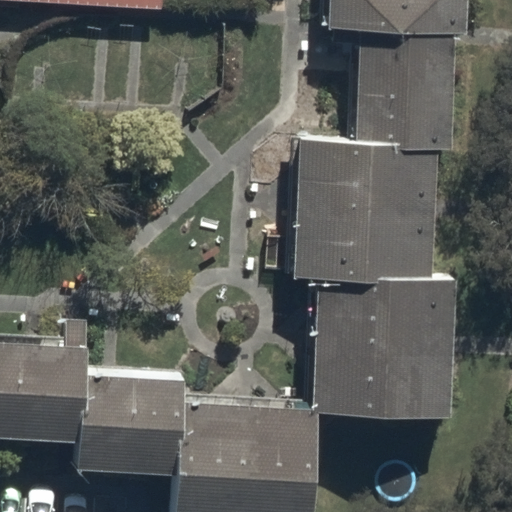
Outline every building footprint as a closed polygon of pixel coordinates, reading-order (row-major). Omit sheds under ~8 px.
[(151,0),(0,0),(150,13),(151,0)] [(323,0),(323,30),(354,28),(447,35),(458,41),(459,0),(323,0)] [(354,28),(349,136),(421,138),(422,146),(440,146),(447,35),(354,28)] [(287,287),(308,289),(422,289),(422,146),(421,138),(349,136),(295,134),(287,287)] [(422,289),(308,289),(307,417),(443,415),(447,289),(422,289)] [(0,349),(0,446),(72,450),(77,451),(81,380),(82,356),(0,349)] [(77,451),(72,450),(70,479),(166,483),(175,408),(178,387),(81,380),(77,451)] [(175,408),(166,483),(166,511),(302,511),(307,417),(175,408)]
